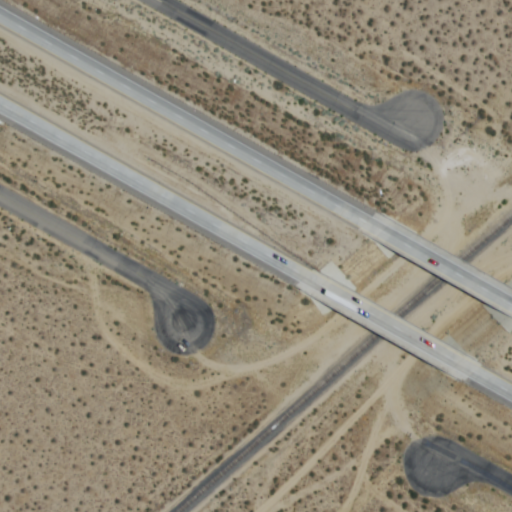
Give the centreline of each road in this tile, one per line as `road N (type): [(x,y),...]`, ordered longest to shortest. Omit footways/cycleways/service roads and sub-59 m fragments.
road 1 (motorway): [(365,222),(0,9)]
road 2 (motorway): [(0,100),(305,278)]
road 3 (residential): [(414,117),(367,118),(153,0)]
road 4 (residential): [(0,195),(159,286),(184,326)]
road 5 (motorway): [(305,278),(474,373)]
road 6 (motorway): [(511,304),(365,222)]
